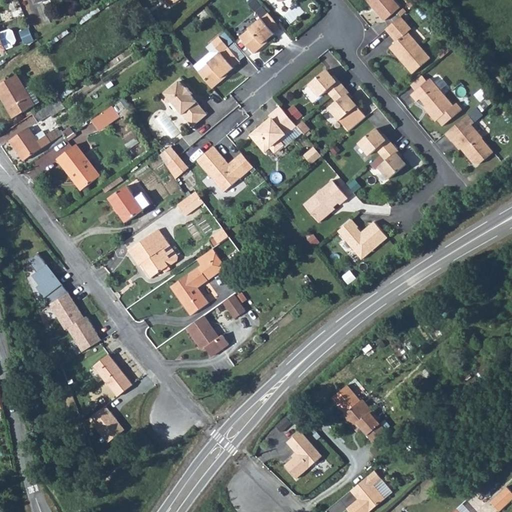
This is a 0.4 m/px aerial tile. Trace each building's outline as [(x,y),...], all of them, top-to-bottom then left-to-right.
[(367,0),(385,21),(400,8),(393,0),(367,0)] [(274,19),(269,13),(262,19),(262,18),(249,29),(250,29),(240,37),(254,54),(264,45),(263,44),(275,34),(274,33),(281,27),(274,19)] [(401,17),(388,28),(392,33),(391,35),(397,42),(394,44),(405,57),(401,60),(413,74),(431,58),(408,32),(412,29),(401,17)] [(0,33),(0,32),(0,51),(6,50),(6,49),(13,47),(13,44),(15,43),(16,41),(13,31),(10,30),(0,33)] [(209,64),(199,72),(213,88),(223,79),(222,78),(234,68),(234,67),(241,61),(220,36),(212,43),(221,53),(209,63),(209,64)] [(394,44),(390,47),(401,60),(405,57),(394,44)] [(327,70),(310,85),(320,97),(328,90),(333,97),(345,88),(342,85),(341,86),(337,82),(327,70)] [(0,84),(0,94),(14,118),(35,105),(32,100),(37,97),(30,86),(26,89),(17,75),(0,84)] [(431,78),(411,95),(417,101),(420,99),(426,105),(429,109),(427,111),(436,121),(438,120),(443,126),(466,107),(461,100),(454,106),(431,78)] [(186,89),(180,81),(163,95),(163,98),(167,102),(169,103),(171,101),(193,126),(207,114),(191,95),(193,94),(187,87),(186,89)] [(349,131),(366,117),(351,99),(347,94),(349,93),(345,88),(333,97),(337,102),(330,108),(349,131)] [(60,98),(34,116),(38,122),(51,114),(53,116),(65,107),(60,98)] [(112,106),(94,119),(101,129),(119,116),(112,106)] [(297,126),(281,107),(270,116),(271,118),(264,124),(266,125),(262,128),(261,127),(251,135),(265,152),(271,147),(275,152),(284,145),(279,140),(286,134),(286,135),(297,126)] [(477,107),(446,134),(452,141),(454,140),(474,163),(480,164),(494,152),(483,139),(483,138),(472,125),(483,115),(477,107)] [(303,121),(298,126),(305,135),(311,130),(303,121)] [(70,127),(64,132),(68,138),(75,133),(70,127)] [(60,137),(55,129),(46,135),(43,131),(35,136),(29,128),(11,140),(25,161),(60,137)] [(376,129),(359,143),(370,155),(377,149),(382,155),(393,145),(388,139),(386,140),(383,136),(376,129)] [(76,145),(58,158),(75,180),(77,178),(85,189),(101,176),(76,145)] [(390,179),(407,164),(401,157),(397,153),(398,151),(393,145),(382,155),(387,161),(379,167),(390,179)] [(214,146),(198,160),(224,192),(248,172),(237,158),(229,164),(228,165),(226,163),(226,160),(214,146)] [(322,155),(315,147),(305,156),(311,164),(322,155)] [(39,158),(49,171),(60,162),(50,150),(39,158)] [(179,156),(168,166),(176,179),(189,168),(179,156)] [(333,180),(304,204),(320,222),(332,212),(330,210),(339,203),(341,205),(348,198),(333,180)] [(144,209),(135,197),(127,186),(110,198),(127,222),(144,210),(144,209)] [(197,191),(178,205),(186,216),(205,202),(197,191)] [(143,192),(135,197),(144,209),(151,204),(143,192)] [(359,227),(353,219),(339,231),(362,259),(388,238),(375,222),(363,232),(360,234),(356,229),(359,227)] [(123,239),(127,247),(160,229),(156,221),(123,239)] [(159,229),(129,250),(139,266),(143,263),(146,267),(145,268),(151,278),(163,270),(165,273),(171,269),(169,266),(176,261),(177,257),(169,245),(170,244),(159,229)] [(191,315),(209,303),(198,287),(219,273),(211,261),(219,256),(213,248),(198,259),(202,265),(171,287),(191,315)] [(53,304),(70,294),(39,252),(28,260),(38,274),(34,276),(42,287),(39,289),(48,299),(49,298),(53,304)] [(70,330),(86,318),(70,294),(53,304),(51,305),(67,332),(70,330)] [(234,294),(224,302),(236,318),(246,311),(234,294)] [(204,316),(187,327),(203,349),(206,348),(212,356),(229,344),(223,335),(219,337),(204,316)] [(86,318),(70,330),(84,354),(103,342),(87,318),(86,318)] [(110,354),(94,366),(118,396),(133,385),(110,354)] [(348,385),(333,398),(346,414),(344,415),(355,428),(358,424),(375,444),(389,433),(379,421),(381,420),(363,399),(361,400),(348,385)] [(106,406),(90,419),(108,443),(125,430),(106,406)] [(290,413),(276,425),(289,439),(303,427),(290,413)] [(301,431),(287,442),(298,454),(285,465),(297,479),(323,456),(301,431)] [(355,502),(347,509),(350,511),(369,511),(386,498),(374,485),(382,478),(375,471),(351,491),(359,499),(361,502),(359,504),(358,503),(355,502)] [(491,502),(500,511),(511,500),(511,491),(507,486),(491,502)]
